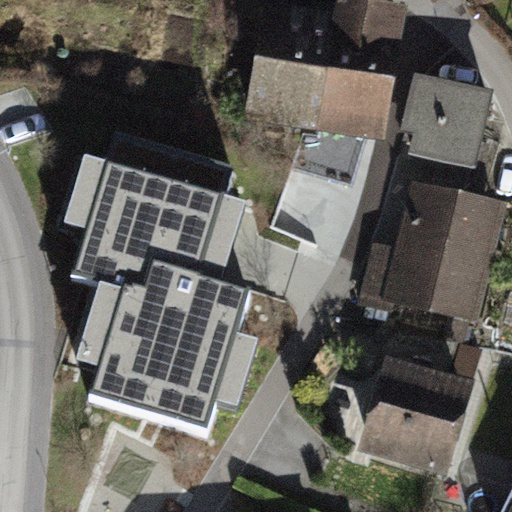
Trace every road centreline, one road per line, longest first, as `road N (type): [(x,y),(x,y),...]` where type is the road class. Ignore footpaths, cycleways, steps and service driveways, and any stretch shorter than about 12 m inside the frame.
road 1 (residential): [(424,1),(390,180),(336,309),(204,511)]
road 2 (residential): [(6,511),(15,320),(0,238)]
